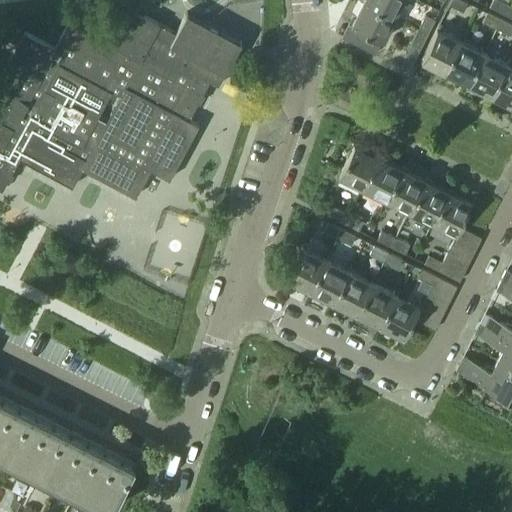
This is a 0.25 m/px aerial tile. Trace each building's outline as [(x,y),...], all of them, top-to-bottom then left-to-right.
[(362,0),(362,1),(394,17),(402,0),(362,0)] [(463,0),(450,0),(448,5),(463,12),(467,2),(463,0)] [(503,14),(508,4),(499,0),(491,0),(489,6),(503,14)] [(394,17),(362,1),(351,23),(348,21),(341,36),(375,53),(382,40),(383,40),(394,17)] [(511,6),(508,4),(503,14),(511,17),(511,6)] [(159,24),(133,10),(115,45),(68,20),(54,47),(24,31),(0,75),(0,189),(2,190),(19,158),(72,186),(82,167),(135,196),(150,168),(169,178),(198,124),(188,119),(209,80),(218,85),(241,41),(186,12),(171,41),(154,33),(159,24)] [(486,12),(481,21),(496,28),(500,19),(486,12)] [(417,29),(427,34),(435,19),(425,14),(417,29)] [(511,24),(500,19),(496,28),(510,35),(511,30),(511,24)] [(437,28),(421,60),(445,71),(461,39),(437,28)] [(427,34),(417,29),(411,42),(421,47),(427,34)] [(468,83),(484,51),(461,39),(445,71),(468,83)] [(491,95),(507,63),(484,51),(468,83),(491,95)] [(511,65),(507,63),(491,95),(511,105),(511,65)] [(342,168),(338,175),(362,187),(378,156),(353,144),(342,168)] [(378,156),(362,187),(385,199),(400,168),(378,156)] [(400,168),(385,199),(409,210),(424,179),(400,168)] [(424,179),(409,210),(432,222),(447,191),(424,179)] [(447,191),(432,222),(455,234),(459,226),(471,203),(447,191)] [(333,209),(330,216),(358,230),(363,220),(335,206),(333,209)] [(323,230),(322,231),(350,245),(355,235),(327,221),(323,230)] [(459,226),(455,235),(453,238),(475,249),(481,237),(459,226)] [(381,230),(376,239),(405,253),(409,244),(381,230)] [(475,249),(453,238),(448,248),(470,259),(475,249)] [(373,244),(369,254),(397,268),(402,258),(373,244)] [(302,247),(286,278),(310,290),(326,259),(302,247)] [(464,271),(470,259),(448,248),(443,260),(464,271)] [(428,254),(424,263),(437,270),(442,261),(428,254)] [(326,259),(310,290),(334,302),(349,271),(326,259)] [(442,261),(437,270),(459,281),(464,271),(443,260),(442,261)] [(421,268),(417,277),(421,279),(431,284),(435,275),(421,268)] [(511,272),(505,269),(500,279),(511,285),(511,272)] [(349,271),(334,302),(357,314),(372,283),(349,271)] [(456,286),(435,275),(431,284),(429,286),(451,297),(456,286)] [(511,285),(500,279),(495,290),(511,298),(511,285)] [(372,283),(357,314),(380,325),(396,294),(372,283)] [(451,297),(429,286),(424,297),(445,308),(451,297)] [(396,294),(380,325),(404,337),(413,318),(418,307),(419,306),(396,294)] [(419,308),(440,318),(445,308),(424,297),(420,305),(419,308)] [(418,307),(413,318),(435,329),(440,318),(418,307)] [(511,323),(511,326),(484,312),(478,323),(511,339),(511,323)] [(511,339),(478,323),(473,333),(501,346),(495,357),(511,365),(511,339)] [(462,355),(455,369),(511,397),(511,365),(495,357),(490,369),(462,355)] [(0,448),(8,453),(10,453),(26,462),(27,462),(44,470),(45,471),(62,479),(63,480),(79,488),(81,489),(97,497),(99,498),(110,504),(112,505),(133,463),(133,462),(134,462),(0,394),(0,448)]
